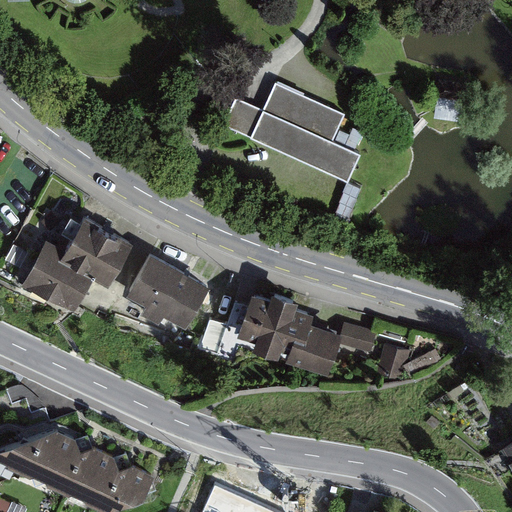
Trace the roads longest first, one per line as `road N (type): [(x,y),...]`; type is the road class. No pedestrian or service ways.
road 1 (secondary): [(0,88),(113,174),(177,210),(265,248),(511,329)]
road 2 (tertiary): [(461,511),(414,476),(222,438),(0,339)]
